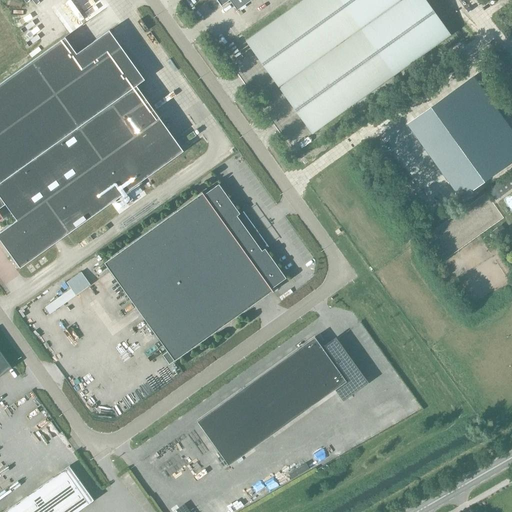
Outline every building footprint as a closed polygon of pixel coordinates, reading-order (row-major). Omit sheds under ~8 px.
[(216,0),(222,7),(222,6),(230,1),(237,11),(252,0),(216,0)] [(279,88),(401,0),(303,0),(246,41),(279,88)] [(425,0),(401,0),(279,88),(312,134),(451,35),(425,0)] [(137,86),(145,80),(109,31),(77,54),(65,38),(0,84),(0,208),(5,205),(17,221),(0,232),(0,240),(20,268),(183,152),(137,86)] [(466,193),(511,160),(511,136),(471,79),(413,120),(466,193)] [(511,190),(511,177),(496,190),(501,198),(511,190)] [(237,216),(240,214),(219,185),(204,195),(202,192),(202,193),(104,263),(168,352),(162,356),(169,365),(272,292),(273,292),(271,289),(286,279),(265,249),(262,251),(251,236),(253,234),(250,231),(248,232),(237,216)] [(76,296),(90,285),(81,272),(67,283),(71,289),(45,308),(50,314),(63,305),(61,302),(74,293),(76,296)] [(222,470),(337,389),(344,398),(366,383),(335,340),(323,349),(315,337),(197,421),(228,465),(222,470)] [(0,351),(0,376),(12,368),(0,351)] [(78,511),(95,501),(70,466),(4,511),(78,511)]
